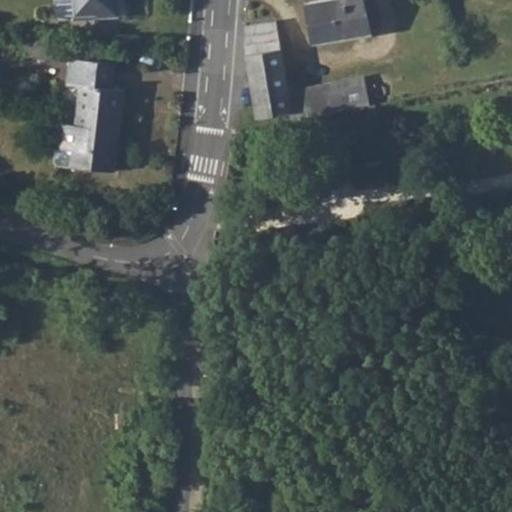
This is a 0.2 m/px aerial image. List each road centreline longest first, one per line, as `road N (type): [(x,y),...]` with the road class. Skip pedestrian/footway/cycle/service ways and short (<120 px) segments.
road 1 (tertiary): [(174,251),(190,331),(181,511)]
road 2 (tertiary): [(174,251),(197,200),(219,0)]
road 3 (residential): [(0,224),(104,258),(153,260),(174,251)]
